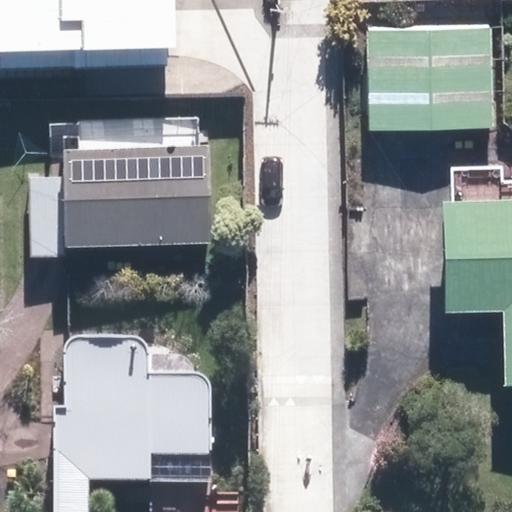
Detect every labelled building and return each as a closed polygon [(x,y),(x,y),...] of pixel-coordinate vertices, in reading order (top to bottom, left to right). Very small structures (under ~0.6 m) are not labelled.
[(0,0),(0,56),(172,56),(171,0),(0,0)] [(496,32),(376,29),(374,116),(494,119),(496,32)] [(193,147),(44,149),(46,245),(195,243),(193,147)] [(511,197),(419,200),(422,312),(481,311),(483,384),(511,383),(511,197)] [(153,351),(72,351),(71,511),(97,511),(98,476),(153,476),(153,454),(216,454),(217,385),(153,384),(153,351)]
